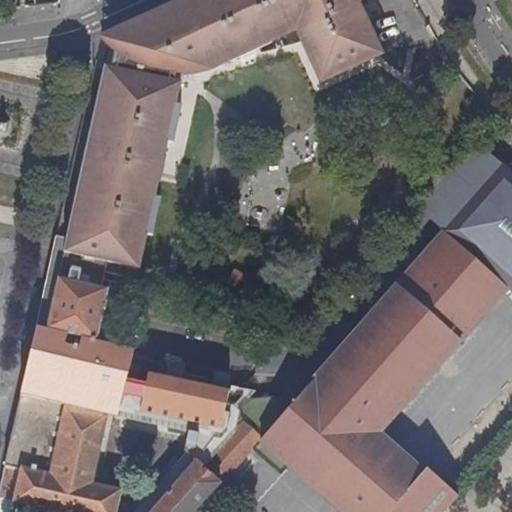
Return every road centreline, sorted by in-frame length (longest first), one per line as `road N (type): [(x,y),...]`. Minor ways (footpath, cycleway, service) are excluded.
road 1 (unknown): [(511,116),(438,186),(261,386)]
road 2 (residential): [(129,0),(64,27),(0,37)]
